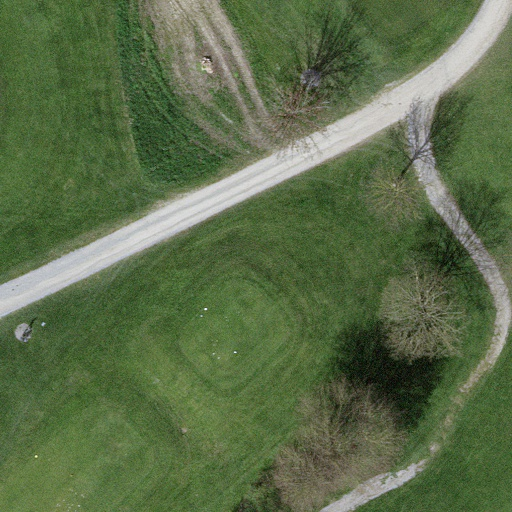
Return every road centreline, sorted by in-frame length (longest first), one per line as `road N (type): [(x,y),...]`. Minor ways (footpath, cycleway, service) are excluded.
road 1 (track): [(503,0),(426,99),(0,289)]
road 2 (track): [(426,99),(418,165),(498,300),(493,357),(411,474),(355,511)]
